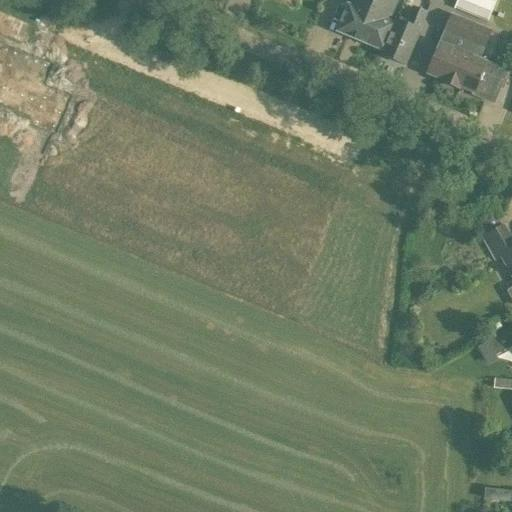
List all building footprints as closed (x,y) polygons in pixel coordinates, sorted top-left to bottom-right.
[(379,55),(381,56),(383,52),(395,25),(394,24),(388,22),(397,0),(349,0),(336,33),(381,52),(379,55)] [(496,0),(457,0),(454,8),(488,21),(496,0)] [(383,52),(381,56),(405,66),(427,13),(411,7),(404,25),(395,21),(394,24),(395,25),(383,52)] [(441,81),(459,89),(472,57),(478,59),(490,30),(452,14),(427,73),(441,80),(441,81)] [(0,42),(0,97),(2,98),(8,86),(40,100),(33,118),(52,126),(66,94),(47,85),(44,91),(36,88),(48,64),(0,42)] [(472,57),(459,89),(460,88),(473,93),(472,95),(493,104),(507,71),(478,59),(472,57)] [(135,110),(97,94),(86,122),(99,128),(98,132),(110,138),(99,165),(123,176),(137,139),(126,134),(135,110)] [(239,171),(228,195),(267,213),(287,166),(264,155),(254,177),(239,171)] [(289,162),(268,211),(305,228),(314,206),(307,202),(304,196),(313,174),(289,162)] [(388,198),(357,185),(338,231),(369,245),(388,198)] [(135,192),(121,186),(113,205),(127,211),(135,192)] [(511,239),(504,225),(481,238),(494,262),(501,258),(511,277),(511,239)] [(511,328),(488,342),(496,356),(511,346),(511,328)] [(505,390),(507,381),(494,379),(493,388),(505,390)] [(482,498),(494,499),(495,490),(482,489),(482,498)]
